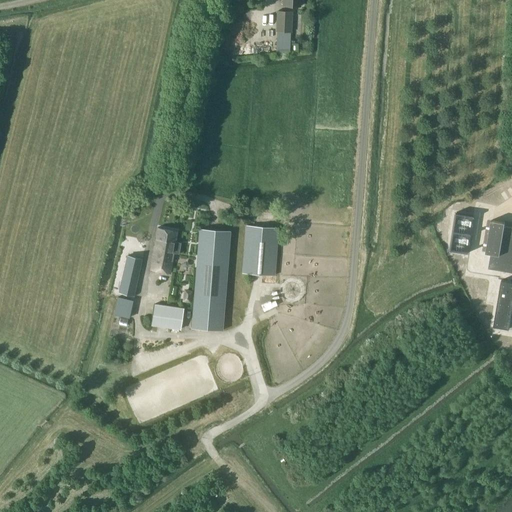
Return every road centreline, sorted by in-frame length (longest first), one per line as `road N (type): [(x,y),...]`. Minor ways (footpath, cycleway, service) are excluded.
road 1 (unknown): [(194,0),(140,369),(245,331)]
road 2 (track): [(272,511),(206,442),(263,403)]
